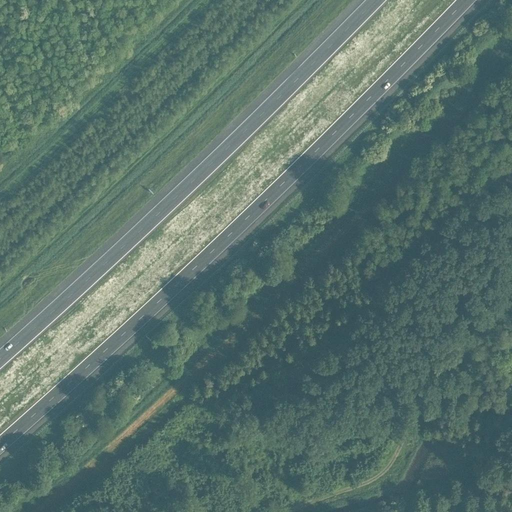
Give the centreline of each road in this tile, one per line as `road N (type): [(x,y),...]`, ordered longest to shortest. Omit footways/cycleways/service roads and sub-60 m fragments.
road 1 (motorway): [(0,444),(467,0)]
road 2 (motorway): [(376,0),(0,359)]
